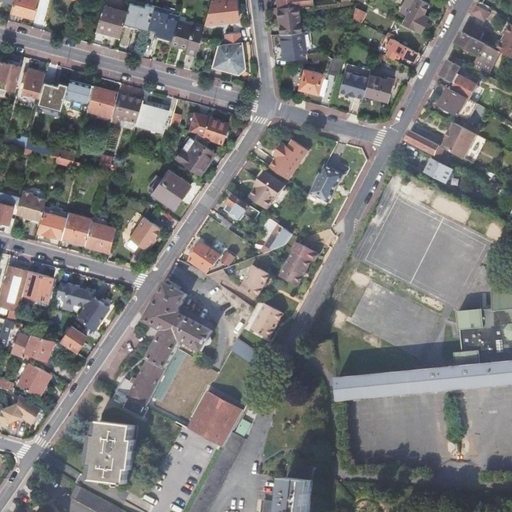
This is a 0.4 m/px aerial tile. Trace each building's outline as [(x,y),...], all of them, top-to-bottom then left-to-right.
[(11,2),(13,3),(14,0),(0,0),(0,7),(9,10),(11,2)] [(14,0),(13,3),(11,10),(35,17),(39,0),(14,0)] [(211,0),(204,24),(225,23),(238,22),(237,8),(236,0),(211,0)] [(406,0),(400,11),(408,15),(415,0),(406,0)] [(424,0),(415,0),(408,15),(403,23),(421,32),(429,17),(424,14),(429,2),(424,0)] [(127,12),(123,26),(134,29),(136,23),(149,27),(155,7),(155,6),(145,4),(145,6),(130,2),(127,12)] [(302,31),(298,4),(279,7),(282,34),(302,31)] [(103,5),(97,29),(121,36),(123,26),(127,12),(103,5)] [(489,11),(478,5),(474,13),(485,19),(489,11)] [(86,7),(83,7),(79,6),(74,27),(82,29),(88,8),(86,7)] [(149,27),(149,29),(156,31),(160,32),(159,35),(172,39),(177,21),(180,10),(171,8),(170,11),(155,7),(149,27)] [(367,12),(356,7),(353,17),(362,22),(367,12)] [(172,41),(171,44),(180,46),(180,44),(188,46),(187,52),(196,54),(200,40),(204,24),(195,22),(193,27),(184,24),(185,23),(177,21),(172,39),(172,41)] [(498,50),(502,52),(511,57),(511,23),(509,22),(503,33),(506,35),(498,50)] [(484,32),(469,24),(464,32),(480,40),(484,32)] [(313,44),(311,30),(305,31),(306,45),(313,44)] [(155,37),(172,41),(172,39),(159,35),(160,32),(156,31),(155,37)] [(308,56),(309,61),(333,58),(324,51),(307,54),(306,45),(305,31),(302,31),(282,34),(285,59),(305,57),(305,56),(308,56)] [(489,76),(502,52),(498,50),(480,40),(464,32),(459,43),(481,55),(474,68),(489,76)] [(227,44),(242,42),(240,33),(226,35),(227,44)] [(400,42),(393,39),(392,38),(387,46),(390,48),(386,55),(398,61),(402,54),(414,60),(418,53),(399,43),(400,42)] [(245,68),(242,42),(227,44),(219,45),(213,67),(239,74),(245,68)] [(342,57),(333,58),(329,72),(338,75),(342,57)] [(8,80),(18,83),(23,66),(3,60),(0,69),(0,77),(8,79),(8,80)] [(454,90),(469,98),(471,99),(478,86),(478,85),(479,83),(463,74),(462,76),(458,74),(462,67),(449,61),(442,75),(458,83),(454,90)] [(24,91),(41,96),(42,91),(46,77),(44,77),(46,72),(30,68),(29,72),(26,72),(23,81),(27,82),(24,91)] [(323,78),(324,73),(306,68),(301,86),(324,93),(328,79),(323,78)] [(80,71),(74,69),(69,86),(72,87),(70,97),(90,103),(94,92),(91,91),(92,85),(80,81),(79,85),(77,85),(80,71)] [(340,91),(364,97),(365,93),(369,77),(362,75),(361,73),(354,71),(353,72),(345,71),(340,91)] [(46,77),(42,91),(62,97),(68,78),(47,72),(46,77)] [(387,79),(370,75),(369,77),(365,93),(389,100),(395,79),(388,77),(387,79)] [(90,103),(89,109),(97,111),(113,115),(114,110),(119,93),(119,92),(95,85),(94,92),(90,103)] [(460,115),(469,98),(454,90),(450,88),(441,105),(460,115)] [(511,99),(490,88),(482,104),(511,120),(511,99)] [(119,93),(114,110),(116,111),(114,119),(124,122),(127,112),(128,108),(140,112),(142,103),(144,99),(144,96),(136,94),(135,96),(121,93),(119,93)] [(144,99),(142,103),(169,111),(171,106),(144,99)] [(139,115),(137,123),(164,131),(166,125),(167,125),(168,122),(166,122),(169,111),(142,103),(140,112),(139,115)] [(96,115),(112,120),(113,115),(97,111),(96,115)] [(196,113),(192,130),(200,133),(210,140),(212,138),(223,142),(230,123),(218,119),(217,121),(210,119),(211,117),(196,113)] [(181,116),(174,114),(171,124),(178,126),(181,116)] [(444,147),(449,150),(465,159),(478,134),(456,123),(452,131),(451,131),(446,139),(448,139),(444,147)] [(412,131),(408,140),(436,154),(434,158),(442,162),(449,150),(444,147),(412,131)] [(12,137),(11,142),(27,147),(28,142),(12,137)] [(191,137),(177,157),(202,174),(216,152),(197,139),(196,141),(191,137)] [(278,156),(271,166),(290,179),(304,157),(300,154),(305,146),(294,139),(289,146),(283,142),(277,151),(280,153),(278,156)] [(28,142),(27,147),(35,149),(51,153),(53,148),(28,142)] [(304,157),(309,149),(305,146),(300,154),(304,157)] [(53,148),(51,153),(59,155),(75,160),(76,154),(53,148)] [(75,160),(59,155),(58,161),(81,168),(83,162),(75,160)] [(449,184),(456,169),(434,158),(426,172),(449,184)] [(120,159),(117,171),(124,173),(124,172),(127,161),(120,159)] [(102,160),(100,167),(107,169),(109,169),(111,163),(108,162),(102,160)] [(344,175),(325,165),(311,193),(330,203),(336,191),(335,191),(335,190),(334,189),(336,185),(337,186),(338,185),(339,186),(344,175)] [(161,182),(153,193),(175,208),(191,184),(170,169),(161,182)] [(262,169),(256,178),(259,180),(266,171),(262,169)] [(278,200),(287,185),(266,171),(259,180),(263,182),(259,187),(258,186),(258,187),(251,197),(269,208),(275,198),(278,200)] [(489,186),(495,174),(489,171),(482,183),(489,186)] [(150,190),(153,193),(161,182),(157,180),(150,190)] [(21,200),(18,212),(25,214),(30,215),(32,218),(41,221),(44,210),(47,198),(36,195),(34,191),(24,189),(21,200)] [(241,220),(251,205),(236,194),(229,204),(236,208),(232,214),(241,220)] [(12,233),(14,225),(16,218),(12,217),(15,205),(0,200),(0,219),(7,221),(5,232),(12,233)] [(41,221),(38,230),(63,237),(68,217),(44,210),(41,221)] [(68,217),(63,237),(87,243),(93,221),(94,218),(70,211),(68,217)] [(155,237),(162,227),(154,222),(145,216),(131,237),(147,248),(150,248),(153,244),(152,241),(155,237)] [(270,218),(260,235),(269,241),(280,224),(270,218)] [(93,221),(87,243),(111,250),(113,244),(114,240),(117,227),(93,221)] [(266,253),(286,245),(293,234),(294,233),(290,231),(280,224),(269,241),(262,250),(266,253)] [(296,249),(301,251),(306,244),(301,241),(300,242),(298,241),(294,248),(296,249)] [(217,262),(222,255),(203,243),(191,260),(209,272),(214,265),(217,267),(219,263),(217,262)] [(313,258),(318,250),(306,244),(301,251),(296,249),(283,274),(300,284),(313,258)] [(231,265),(236,256),(229,252),(224,260),(231,265)] [(12,266),(30,271),(30,269),(32,262),(14,257),(12,266)] [(260,295),(272,272),(255,264),(243,286),(260,295)] [(12,307),(19,309),(24,293),(30,271),(12,266),(11,265),(0,304),(12,307)] [(205,279),(208,274),(190,265),(188,270),(205,279)] [(30,271),(24,293),(47,299),(54,276),(30,269),(30,271)] [(57,292),(57,294),(65,296),(64,299),(85,305),(95,295),(96,289),(87,286),(86,288),(80,286),(80,284),(68,281),(68,283),(60,281),(57,292)] [(167,282),(147,319),(167,330),(163,339),(161,338),(157,346),(150,357),(148,356),(147,359),(149,360),(137,383),(126,377),(118,390),(114,398),(126,404),(125,407),(145,417),(151,407),(148,405),(182,341),(185,342),(186,340),(204,350),(207,344),(208,344),(211,343),(213,340),(212,337),(211,337),(214,330),(179,312),(189,294),(167,282)] [(459,310),(460,326),(460,330),(463,329),(463,334),(465,352),(457,352),(459,367),(347,378),(346,399),(511,384),(511,289),(503,291),(494,292),(495,305),(484,306),(459,310)] [(85,305),(78,316),(95,328),(111,306),(95,295),(85,305)] [(271,336),(285,311),(268,301),(254,327),(271,336)] [(15,327),(16,320),(9,318),(7,317),(0,342),(8,344),(13,326),(15,327)] [(61,341),(76,351),(87,335),(72,325),(61,341)] [(46,335),(34,332),(32,336),(20,331),(17,339),(19,340),(14,351),(25,356),(27,350),(46,358),(55,338),(46,335)] [(233,350),(266,372),(272,360),(239,338),(233,350)] [(30,362),(19,383),(40,394),(51,373),(30,362)] [(16,382),(0,377),(0,385),(15,390),(16,387),(14,387),(16,382)] [(209,466),(214,468),(233,433),(245,409),(211,391),(191,429),(220,445),(209,466)] [(3,403),(0,402),(0,421),(7,424),(8,419),(22,414),(32,420),(42,406),(22,392),(21,392),(18,401),(4,406),(3,403)] [(138,439),(134,439),(136,426),(133,425),(106,422),(104,436),(101,435),(98,465),(101,466),(99,480),(125,483),(125,485),(129,485),(129,483),(131,469),(134,469),(138,439)] [(206,511),(246,440),(233,433),(214,468),(190,511),(206,511)] [(284,506),(262,504),(261,511),(308,511),(314,467),(289,465),(284,506)] [(72,498),(97,511),(126,511),(115,506),(97,496),(78,485),(72,498)]
